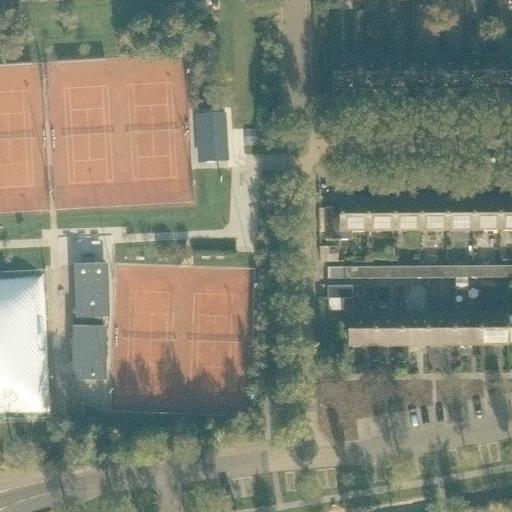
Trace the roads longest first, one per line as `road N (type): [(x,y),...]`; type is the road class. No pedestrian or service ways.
road 1 (residential): [(305,458),(297,149)]
road 2 (tertiary): [(34,498),(305,458)]
road 3 (residential): [(297,149),(511,146)]
road 4 (tertiary): [(305,458),(511,427)]
road 5 (residential): [(297,149),(295,0)]
